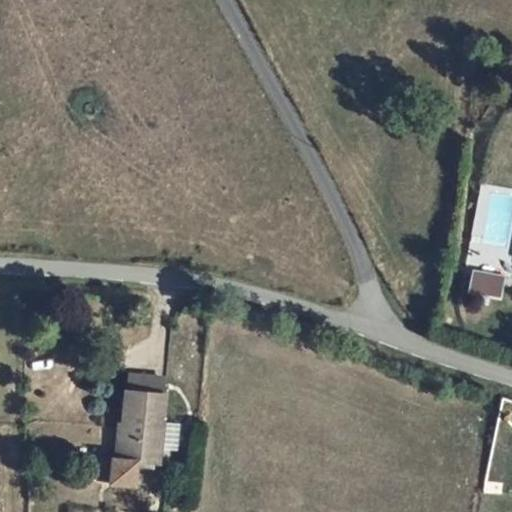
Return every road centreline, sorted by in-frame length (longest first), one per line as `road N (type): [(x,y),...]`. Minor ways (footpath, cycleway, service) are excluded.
road 1 (unclassified): [(385,333),(158,275),(0,265)]
road 2 (unclassified): [(385,333),(345,222),(229,0)]
road 3 (unclassified): [(511,377),(385,333)]
